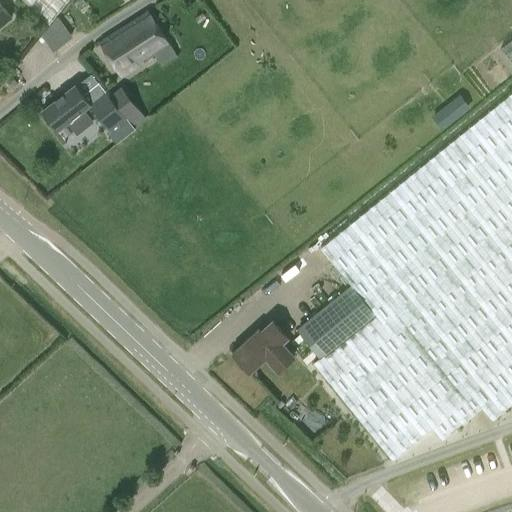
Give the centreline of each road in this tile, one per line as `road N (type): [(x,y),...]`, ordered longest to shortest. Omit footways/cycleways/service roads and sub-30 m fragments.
road 1 (secondary): [(315,511),(0,213)]
road 2 (unclassified): [(511,428),(370,479),(327,511)]
road 3 (unclassified): [(0,112),(151,0)]
